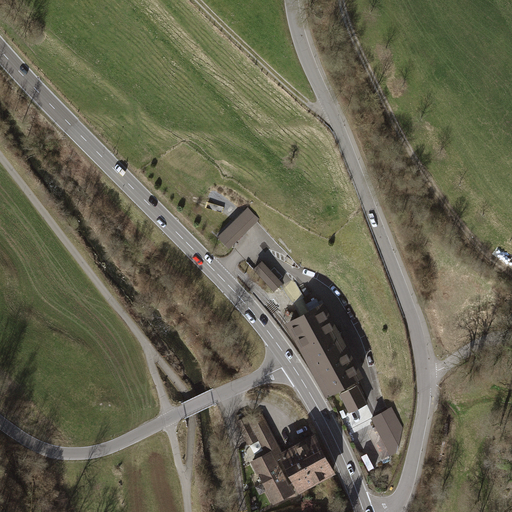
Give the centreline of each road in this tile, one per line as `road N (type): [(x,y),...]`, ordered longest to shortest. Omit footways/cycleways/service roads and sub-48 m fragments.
road 1 (secondary): [(291,363),(218,273),(0,49)]
road 2 (tertiary): [(292,0),(312,72),(412,316),(424,378)]
road 3 (track): [(511,272),(473,240),(421,172),(361,59),(341,0)]
road 4 (tertiary): [(291,363),(90,453),(49,451),(0,421)]
road 5 (track): [(334,117),(276,77),(196,0)]
road 6 (secondary): [(363,511),(335,440),(291,363)]
road 7 (tertiary): [(424,378),(406,485),(384,511)]
